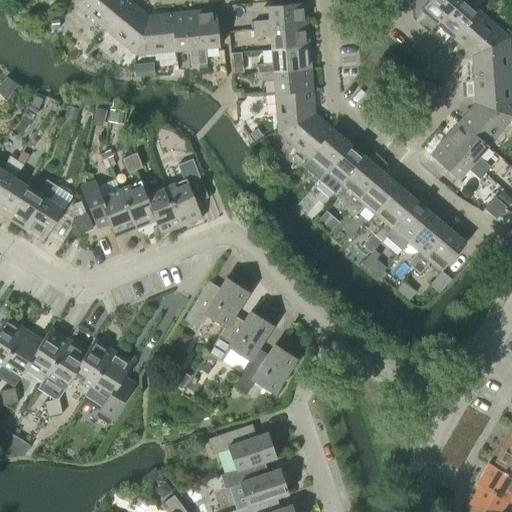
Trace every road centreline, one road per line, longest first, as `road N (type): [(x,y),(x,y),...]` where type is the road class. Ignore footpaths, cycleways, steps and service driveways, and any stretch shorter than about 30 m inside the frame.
road 1 (residential): [(335,341),(239,238),(215,237),(101,285),(73,288),(0,242)]
road 2 (residential): [(403,0),(405,28),(451,67),(452,99),(405,160)]
road 3 (residential): [(405,160),(333,101),(321,0)]
road 4 (residential): [(332,511),(296,406),(335,341)]
road 5 (residential): [(511,246),(405,160)]
road 6 (residential): [(449,409),(335,341)]
